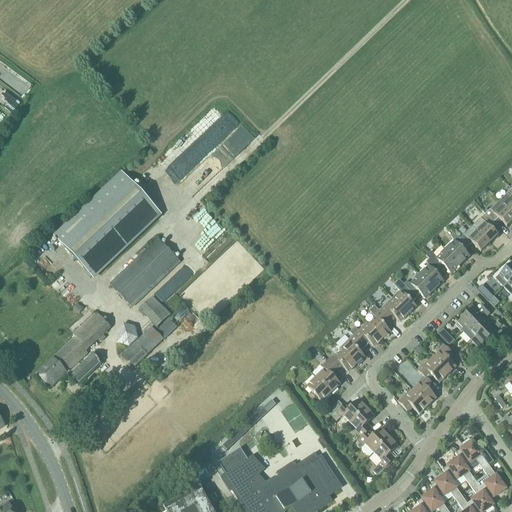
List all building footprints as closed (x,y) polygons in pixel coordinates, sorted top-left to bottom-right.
[(121,174),(53,238),(93,281),(161,217),(121,174)] [(511,191),(511,190),(506,195),(499,204),(511,217),(511,191)] [(511,222),(511,217),(499,204),(498,203),(485,215),(493,224),(498,219),(506,228),(511,222)] [(493,224),(485,215),(481,219),(472,228),(488,245),(497,236),(489,228),(493,224)] [(488,245),(472,228),(459,240),(465,246),(467,248),(472,243),(480,252),(488,245)] [(461,250),(465,246),(459,240),(454,234),(451,237),(454,242),(445,251),(459,266),(469,257),(461,250)] [(158,240),(110,285),(132,308),(180,262),(158,240)] [(451,274),(459,266),(445,251),(437,259),(430,252),(426,256),(429,260),(440,271),(444,267),(451,274)] [(436,274),(440,271),(429,260),(426,262),(428,267),(420,276),(434,290),(443,282),(436,274)] [(511,264),(495,281),(503,288),(511,279),(511,264)] [(425,299),(434,290),(420,276),(411,284),(406,282),(403,285),(405,287),(409,290),(413,294),(414,295),(418,292),(425,299)] [(511,294),(511,279),(503,288),(510,296),(511,296),(511,294)] [(408,299),(413,294),(409,290),(405,287),(403,285),(399,281),(393,287),(399,293),(392,299),(408,315),(414,310),(412,308),(414,306),(408,299)] [(492,298),(486,291),(482,295),(488,301),(492,298)] [(157,329),(170,316),(152,297),(139,310),(152,324),(152,323),(157,329)] [(401,320),(402,321),(408,315),(392,299),(379,311),(390,323),(395,319),(398,322),(401,320)] [(492,299),(489,302),(495,308),(498,304),(492,299)] [(379,311),(374,307),(369,312),(375,319),(368,326),(382,340),(388,335),(386,333),(389,331),(385,328),(390,323),(379,311)] [(472,310),(458,324),(465,332),(480,318),(484,314),(480,311),(478,312),(476,310),(475,312),(472,310)] [(72,341),(56,356),(70,372),(78,364),(88,355),(86,352),(110,329),(97,314),(72,336),(72,341)] [(465,332),(463,334),(471,342),(487,325),(480,318),(465,332)] [(152,328),(120,358),(133,371),(148,357),(147,356),(177,328),(169,320),(156,333),(152,328)] [(118,345),(129,348),(138,340),(136,328),(124,325),(117,332),(116,336),(118,345)] [(495,333),(487,325),(471,342),(478,349),(484,344),(489,348),(496,341),(491,337),(495,333)] [(376,346),(382,340),(368,326),(360,333),(354,327),(349,332),(353,336),(364,348),(369,343),(372,347),(375,345),(376,346)] [(359,353),(364,348),(353,336),(348,341),(350,343),(342,351),(356,365),(362,360),(360,359),(363,356),(359,353)] [(449,338),(445,343),(449,347),(453,343),(449,338)] [(441,353),(432,361),(447,376),(456,368),(449,361),(453,357),(444,346),(439,351),(441,353)] [(350,371),(356,365),(342,351),(334,358),(333,357),(327,362),(337,372),(339,374),(344,369),(346,372),(349,369),(350,371)] [(80,367),(79,364),(70,372),(67,375),(78,386),(101,365),(92,355),(80,367)] [(50,390),(70,372),(56,356),(36,375),(50,390)] [(447,376),(432,361),(424,369),(422,367),(417,372),(423,378),(428,382),(432,378),(439,384),(447,376)] [(337,372),(327,362),(322,367),(325,370),(316,378),(331,394),(340,385),(332,377),(337,372)] [(331,394),(316,378),(307,387),(322,403),(331,394)] [(393,383),(389,378),(384,383),(388,387),(393,383)] [(429,393),(434,388),(428,382),(423,378),(419,382),(421,384),(412,392),(427,408),(436,400),(429,393)] [(427,408),(412,392),(404,400),(402,398),(398,403),(407,413),(412,409),(419,416),(427,408)] [(266,405),(270,409),(275,404),(272,400),(266,405)] [(358,401),(347,411),(343,406),(331,417),(336,422),(342,416),(350,424),(365,409),(358,401)] [(343,406),(338,402),(327,413),(331,417),(343,406)] [(365,409),(350,424),(358,433),(356,435),(361,439),(369,432),(371,430),(367,425),(374,418),(365,409)] [(369,432),(361,439),(355,445),(359,449),(364,445),(372,454),(388,438),(380,430),(373,436),(369,432)] [(327,446),(321,437),(317,440),(323,448),(327,446)] [(397,448),(388,438),(372,454),(371,455),(379,465),(372,472),(377,477),(395,460),(390,455),(397,448)] [(228,441),(222,446),(226,451),(232,445),(228,441)] [(489,467),(472,443),(455,455),(456,455),(459,459),(465,468),(475,461),(483,471),(489,467)] [(240,450),(218,464),(225,474),(220,477),(230,493),(232,492),(238,502),(237,503),(242,511),(286,511),(291,509),(292,511),(317,511),(332,502),(329,497),(342,489),(321,456),(317,458),(314,454),(296,466),(295,464),(292,465),(291,464),(276,474),(278,477),(271,481),(270,480),(265,483),(258,476),(265,470),(252,457),(247,460),(240,450)] [(476,483),(465,468),(459,459),(442,471),(443,471),(446,476),(452,484),(463,477),(470,487),(476,483)] [(505,490),(489,467),(483,471),(486,476),(476,483),(489,502),(505,490)] [(463,499),(452,484),(446,476),(429,487),(430,488),(433,492),(439,501),(450,493),(457,503),(463,499)] [(467,505),(471,511),(484,511),(493,507),(489,502),(476,483),(470,487),(477,498),(467,505)] [(165,511),(215,511),(216,511),(214,507),(212,508),(209,503),(211,502),(212,504),(218,501),(217,498),(215,495),(213,492),(208,495),(209,498),(207,498),(200,487),(163,508),(165,511)] [(447,511),(439,501),(433,492),(417,504),(420,508),(421,508),(423,511),(433,511),(437,509),(439,511),(447,511)] [(471,511),(467,505),(463,499),(457,503),(463,511),(471,511)] [(0,511),(13,511),(8,503),(0,508),(0,511)]
